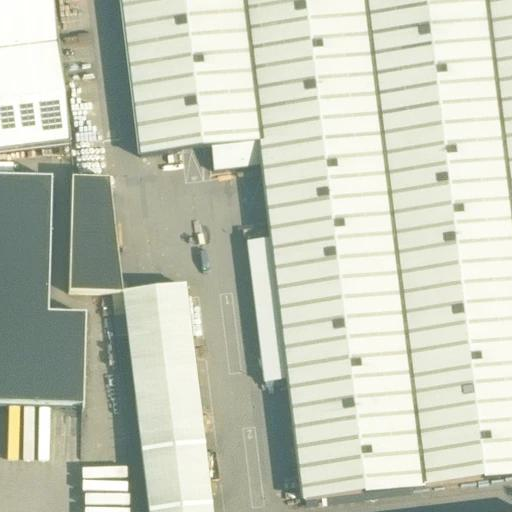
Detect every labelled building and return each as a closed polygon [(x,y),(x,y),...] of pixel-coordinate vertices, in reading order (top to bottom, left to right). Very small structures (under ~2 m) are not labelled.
[(0,0),(0,154),(73,146),(54,0),(0,0)] [(511,0),(120,0),(141,159),(211,150),(214,173),(263,167),(303,503),(511,477),(511,0)] [(0,406),(80,409),(80,414),(82,414),(84,316),(47,315),(50,180),(0,178),(0,406)] [(70,180),(67,295),(121,296),(110,203),(108,181),(70,180)] [(184,288),(122,295),(133,384),(132,384),(147,511),(211,511),(200,413),(199,413),(184,288)]
